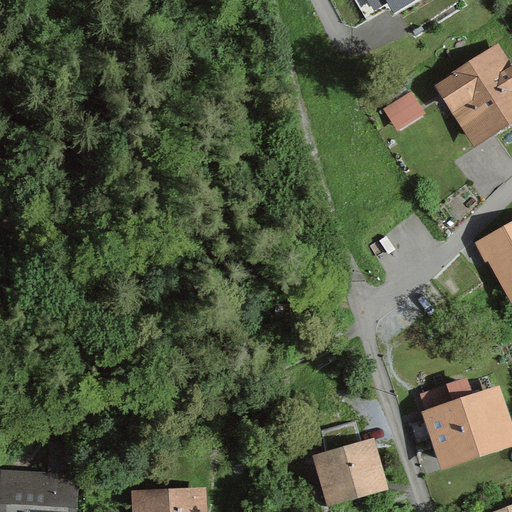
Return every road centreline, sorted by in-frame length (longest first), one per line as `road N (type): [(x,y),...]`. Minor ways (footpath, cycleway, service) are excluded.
road 1 (residential): [(362,316),(327,344),(240,380),(89,396),(41,432),(22,466)]
road 2 (residential): [(427,511),(362,316)]
road 3 (residential): [(511,190),(362,316)]
